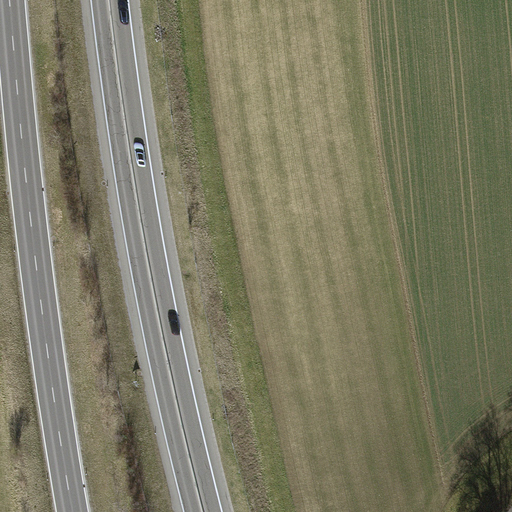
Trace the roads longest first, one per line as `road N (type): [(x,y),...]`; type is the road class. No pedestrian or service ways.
road 1 (trunk): [(101,0),(149,310),(195,511)]
road 2 (trunk): [(214,511),(151,218),(121,0)]
road 3 (primary): [(75,511),(42,306),(10,0)]
